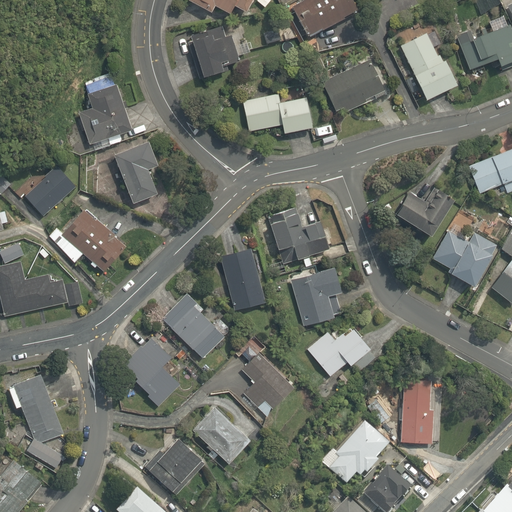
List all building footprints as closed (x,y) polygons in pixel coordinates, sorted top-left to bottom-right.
[(261,0),(195,0),(193,4),(219,18),(221,12),(235,20),(239,13),(251,19),(261,0)] [(357,0),(306,0),(293,7),(310,42),(365,16),(357,0)] [(221,22),(184,34),(200,87),(230,78),(227,68),(244,62),(236,36),(227,39),(221,22)] [(511,72),(511,28),(476,43),(472,34),(459,39),(476,80),(503,68),(506,75),(511,72)] [(429,29),(398,45),(430,105),(461,89),(429,29)] [(375,62),(325,82),(339,118),(390,97),(375,62)] [(78,111),(89,143),(131,129),(125,109),(129,108),(126,99),(121,101),(112,74),(91,81),(94,90),(86,93),(91,107),(78,111)] [(281,92),(243,100),(251,135),(284,128),(287,140),(319,133),(310,95),(283,101),(281,92)] [(61,147),(64,140),(56,137),(53,144),(61,147)] [(143,137),(108,150),(126,202),(152,193),(143,167),(152,164),(143,137)] [(471,192),(500,180),(505,192),(511,189),(511,141),(460,163),(471,192)] [(25,196),(43,216),(76,188),(56,166),(44,177),(46,179),(25,196)] [(0,193),(1,194),(10,184),(0,175),(0,193)] [(425,234),(448,195),(430,185),(421,200),(403,190),(389,213),(425,234)] [(73,199),(89,205),(93,194),(82,190),(73,199)] [(290,206),(263,214),(276,258),(265,261),(269,277),(285,273),(283,263),(326,251),(316,219),(296,224),(290,206)] [(83,254),(104,272),(125,246),(113,236),(115,234),(96,219),(95,221),(83,210),(63,234),(56,229),(49,237),(74,263),(83,254)] [(511,226),(497,246),(509,255),(487,283),(494,288),(492,291),(505,302),(507,300),(510,303),(511,300),(511,226)] [(469,285),(493,242),(471,230),(466,239),(444,227),(428,256),(445,266),(443,270),(469,285)] [(242,242),(214,251),(231,309),(260,300),(242,242)] [(0,251),(0,253),(5,264),(24,255),(18,243),(0,251)] [(42,248),(38,251),(44,258),(48,254),(42,248)] [(32,311),(25,279),(20,261),(0,266),(0,298),(4,317),(32,311)] [(329,265),(287,277),(301,325),(329,317),(322,293),(336,289),(329,265)] [(48,274),(25,279),(32,311),(68,302),(68,306),(82,303),(77,282),(64,285),(62,279),(49,282),(48,274)] [(181,289),(155,316),(201,359),(222,337),(188,304),(193,299),(181,289)] [(324,329),(304,346),(328,375),(343,361),(344,363),(364,346),(344,323),(330,336),(324,329)] [(142,332),(114,361),(129,375),(126,378),(142,392),(140,394),(153,407),(176,382),(157,364),(166,354),(142,332)] [(287,387),(253,349),(250,352),(244,346),(237,352),(244,360),(236,367),(248,380),(237,390),(258,413),(287,387)] [(26,451),(56,468),(63,456),(41,442),(63,434),(40,374),(13,385),(14,387),(9,389),(16,407),(21,406),(33,439),(26,451)] [(429,383),(400,382),(397,440),(429,442),(432,398),(428,397),(429,383)] [(210,403),(187,425),(222,461),(245,439),(210,403)] [(386,442),(361,420),(334,449),(331,446),(318,461),(343,484),(352,474),(354,476),(358,472),(361,475),(374,460),(372,458),(386,442)] [(168,436),(140,470),(174,497),(201,463),(168,436)] [(0,511),(18,511),(28,501),(25,499),(40,481),(13,459),(0,475),(0,511)] [(381,464),(354,492),(375,511),(383,511),(406,488),(381,464)] [(511,511),(511,468),(504,476),(509,480),(504,484),(500,480),(468,511),(511,511)] [(160,511),(134,486),(112,508),(116,511),(160,511)] [(360,511),(342,494),(325,511),(360,511)]
